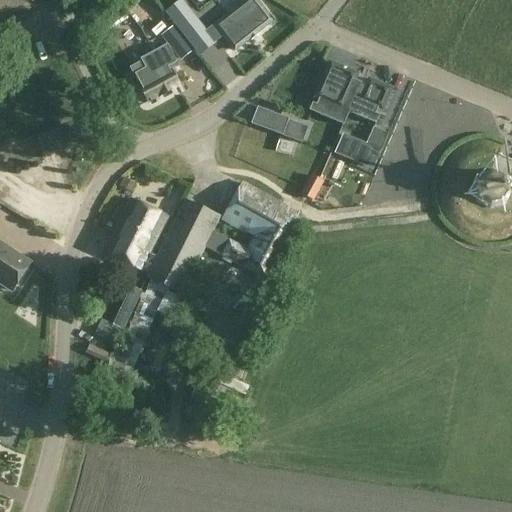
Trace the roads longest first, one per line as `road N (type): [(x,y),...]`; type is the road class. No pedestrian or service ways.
road 1 (residential): [(31,511),(57,425),(72,250),(94,190),(129,155)]
road 2 (residential): [(129,155),(215,115),(316,27)]
road 3 (unclassified): [(511,109),(316,27)]
road 4 (residential): [(129,155),(76,52),(60,0)]
